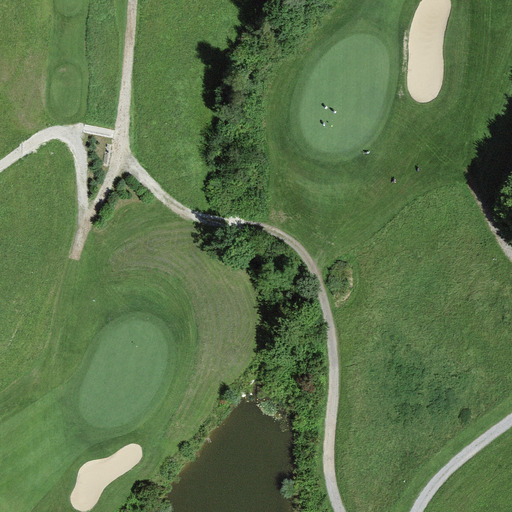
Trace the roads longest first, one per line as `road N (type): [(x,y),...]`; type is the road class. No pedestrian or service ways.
road 1 (track): [(340,511),(327,445),(332,346),(308,261),(269,230),(182,211),(122,157)]
road 2 (track): [(135,0),(122,157),(74,259)]
road 3 (track): [(0,170),(44,139),(73,144),(85,209),(74,259)]
road 4 (track): [(511,422),(451,470),(419,511)]
